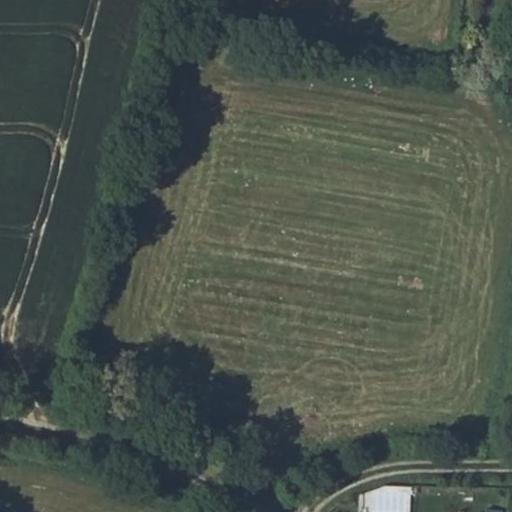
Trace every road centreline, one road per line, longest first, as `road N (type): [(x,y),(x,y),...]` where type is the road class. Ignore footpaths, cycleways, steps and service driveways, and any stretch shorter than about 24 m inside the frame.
road 1 (track): [(0,421),(222,489),(252,511)]
road 2 (track): [(309,511),(341,482),(382,466),(511,467)]
